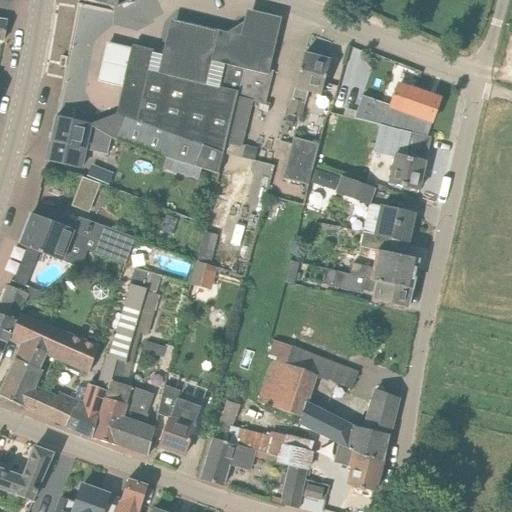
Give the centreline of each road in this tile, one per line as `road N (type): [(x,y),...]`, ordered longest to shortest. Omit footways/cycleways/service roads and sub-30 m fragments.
road 1 (residential): [(388,511),(480,76),(280,0)]
road 2 (residential): [(237,508),(0,418)]
road 3 (tertiary): [(0,184),(43,0)]
